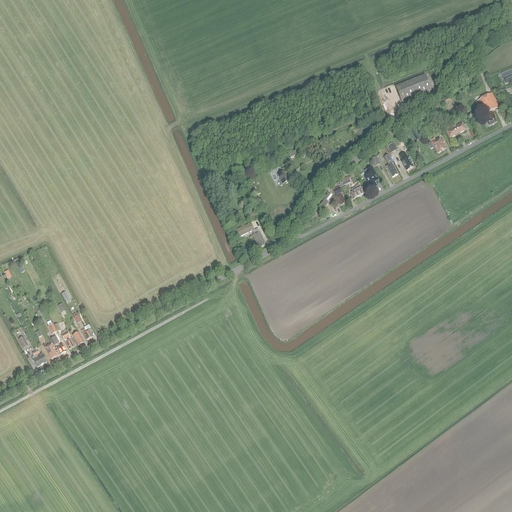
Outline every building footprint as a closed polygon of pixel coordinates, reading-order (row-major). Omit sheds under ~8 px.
[(467,82),(473,77),(471,74),(465,79),(467,82)] [(425,75),(395,86),(396,88),(401,103),(431,91),(425,75)] [(511,75),(503,79),(506,84),(511,81),(511,75)] [(477,107),(480,105),(485,115),(486,115),(488,120),(486,121),(489,127),(497,123),(495,119),(496,118),(493,113),(492,112),(500,108),(492,94),(481,99),(481,100),(475,103),(477,107)] [(465,131),(469,129),(466,124),(463,126),(462,125),(456,128),(455,125),(454,126),(454,125),(447,129),(448,132),(446,133),(449,140),(465,131)] [(415,129),(409,133),(416,143),(421,139),(415,129)] [(446,150),(440,139),(435,141),(434,139),(430,141),(431,144),(437,155),(437,154),(438,155),(442,152),(441,152),(446,150)] [(389,147),(392,154),(398,151),(396,146),(394,147),(393,145),(389,147)] [(402,162),(401,162),(406,172),(413,168),(412,165),(413,164),(409,158),(408,159),(405,153),(399,157),(402,162)] [(393,164),(391,161),(388,155),(384,157),(388,163),(389,166),(386,167),(392,178),(398,175),(392,164),(393,164)] [(376,157),(371,160),(375,167),(380,164),(376,157)] [(282,185),(290,182),(286,174),(289,173),(286,168),(282,169),(284,173),(278,176),(282,185)] [(370,178),(366,180),(369,185),(370,185),(372,189),(377,187),(374,182),(375,182),(371,174),(374,172),(371,168),(366,171),(370,178)] [(348,177),(341,181),(343,186),(351,182),(348,177)] [(359,186),(355,188),(360,196),(365,193),(361,187),(360,188),(359,186)] [(345,202),(341,194),(342,193),(339,188),(333,191),(336,196),(333,198),(336,203),(337,203),(338,205),(339,205),(340,206),(344,204),(343,203),(345,202)] [(354,199),(360,196),(355,188),(351,190),(352,192),(351,193),(354,199)] [(328,193),(324,199),(329,202),(333,196),(328,193)] [(320,205),(321,206),(323,207),(324,208),(328,202),(324,200),(320,205)] [(249,224),(235,231),(238,238),(252,232),(249,224)] [(254,235),(252,236),(255,240),(254,240),(256,243),(253,244),(256,249),(259,248),(259,249),(264,246),(265,246),(264,244),(265,243),(264,241),(259,232),(258,229),(254,231),(252,232),(254,235)] [(67,291),(63,293),(67,303),(71,302),(67,291)] [(63,304),(58,306),(61,313),(66,311),(63,304)] [(53,324),(48,327),(52,335),(57,332),(54,326),(53,324)] [(93,338),(89,330),(86,332),(85,330),(82,331),(83,333),(87,341),(93,338)] [(75,347),(71,340),(70,338),(67,333),(61,336),(64,341),(65,343),(69,351),(75,347)] [(84,343),(80,335),(79,333),(73,336),(74,338),(78,346),(84,343)] [(23,349),(28,346),(23,337),(18,340),(23,349)] [(57,357),(53,349),(54,349),(52,344),(45,348),(51,360),(57,357)] [(66,352),(62,344),(59,346),(58,344),(55,346),(56,348),(60,355),(66,352)] [(38,358),(37,355),(35,352),(32,353),(34,356),(32,358),(33,359),(33,360),(33,361),(37,368),(42,365),(38,358)] [(38,358),(42,365),(47,363),(43,355),(43,354),(40,356),(40,357),(38,358)]
